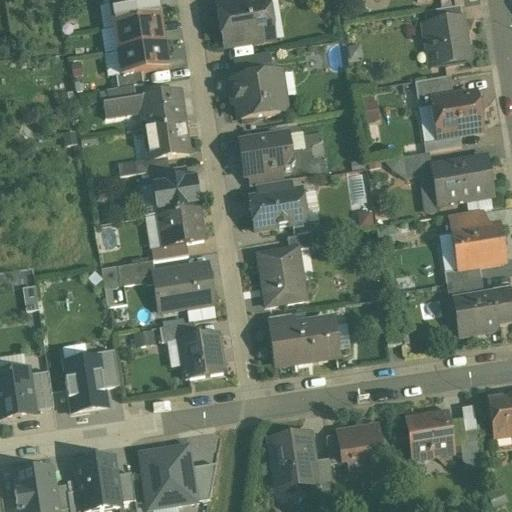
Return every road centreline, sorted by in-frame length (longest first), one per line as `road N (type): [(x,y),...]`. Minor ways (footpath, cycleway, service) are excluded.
road 1 (residential): [(246,406),(183,0)]
road 2 (residential): [(511,370),(246,406)]
road 3 (residential): [(246,406),(0,443)]
